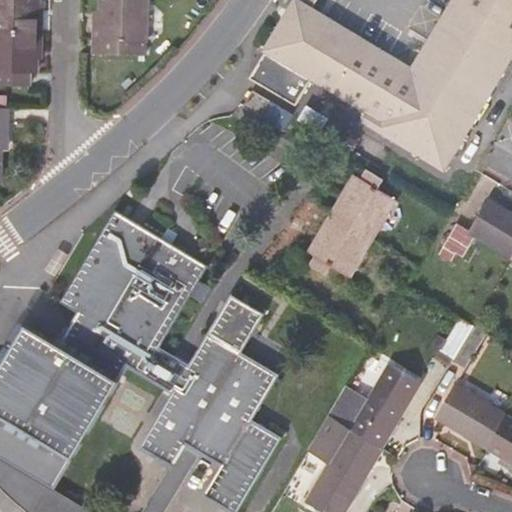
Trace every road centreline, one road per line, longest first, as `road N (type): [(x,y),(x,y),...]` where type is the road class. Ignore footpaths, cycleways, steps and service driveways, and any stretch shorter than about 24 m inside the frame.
road 1 (residential): [(244,0),(177,88),(72,179)]
road 2 (residential): [(72,179),(59,117),(60,0)]
